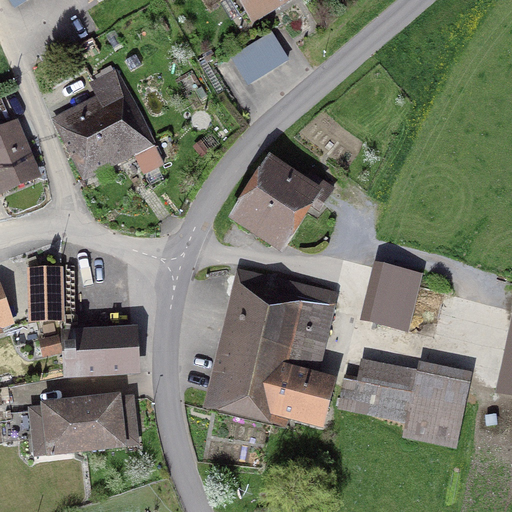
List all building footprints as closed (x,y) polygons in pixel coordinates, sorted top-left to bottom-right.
[(238,0),(252,22),(287,0),(238,0)] [(232,59),(248,85),(287,61),(271,35),(232,59)] [(152,147),(149,135),(116,73),(93,86),(110,113),(98,119),(91,105),(55,123),(83,177),(118,159),(119,162),(133,155),(134,157),(136,156),(144,173),(163,164),(154,146),(152,147)] [(36,178),(14,124),(0,130),(0,185),(3,192),(36,178)] [(323,206),(333,190),(311,176),(301,190),(265,166),(232,218),(277,248),(309,197),(323,206)] [(408,328),(419,279),(388,271),(376,320),(408,328)] [(31,321),(62,320),(60,272),(29,273),(31,321)] [(246,295),(235,338),(320,358),(335,295),(238,272),(234,292),(246,295)] [(69,362),(70,377),(133,373),(132,352),(131,332),(68,336),(69,350),(66,350),(67,363),(69,362)] [(314,381),(320,358),(235,338),(220,399),(321,424),(331,385),(314,381)] [(366,363),(362,384),(345,380),(340,405),(408,419),(405,433),(455,444),(467,384),(366,363)] [(81,405),(86,449),(136,443),(131,399),(116,401),(81,405)] [(36,454),(86,449),(81,405),(31,411),(36,454)]
